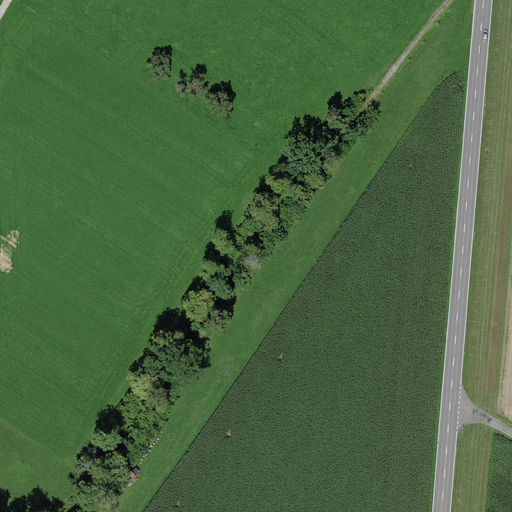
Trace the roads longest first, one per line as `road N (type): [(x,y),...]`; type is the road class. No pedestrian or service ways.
road 1 (track): [(453,0),(181,345),(73,511)]
road 2 (secondary): [(442,511),(484,0)]
